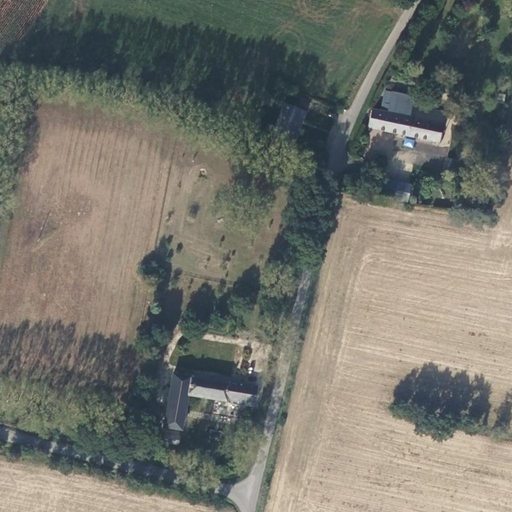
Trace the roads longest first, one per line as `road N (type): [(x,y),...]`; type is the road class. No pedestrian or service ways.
road 1 (unclassified): [(254,497),(341,146),(419,0)]
road 2 (unclassified): [(0,435),(254,497)]
